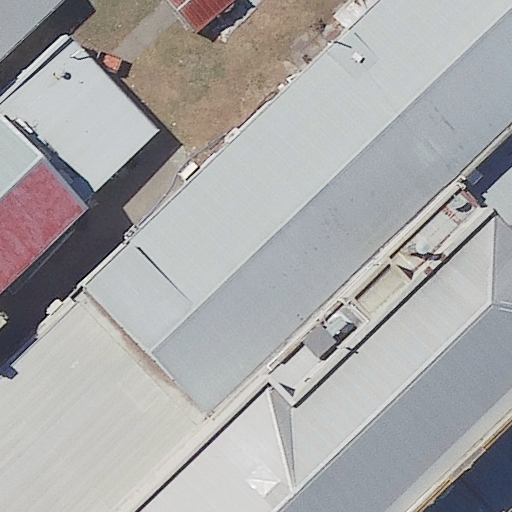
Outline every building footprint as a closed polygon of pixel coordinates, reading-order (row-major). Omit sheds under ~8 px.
[(0,0),(0,118),(88,37),(100,26),(75,0),(0,0)] [(511,0),(401,0),(216,173),(0,375),(0,511),(138,511),(511,163),(511,0)] [(246,3),(243,0),(162,0),(200,43),(246,3)] [(0,118),(0,375),(216,173),(88,37),(0,118)] [(511,231),(478,195),(138,511),(423,511),(511,429),(511,231)]
